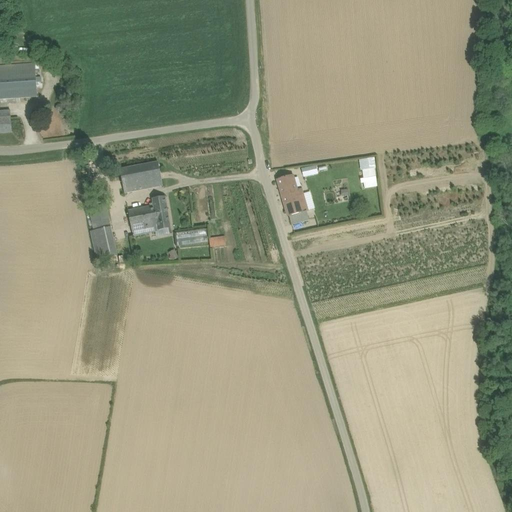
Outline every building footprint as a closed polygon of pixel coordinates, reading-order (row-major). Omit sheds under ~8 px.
[(0,99),(1,104),(9,104),(8,99),(37,98),(36,83),(41,83),(41,78),(36,78),(35,63),(0,65),(0,99)] [(0,132),(11,132),(10,117),(0,118),(0,116),(0,132)] [(120,170),(124,194),(163,186),(158,163),(120,170)] [(316,165),(301,169),(303,178),(318,174),(316,165)] [(365,184),(376,182),(374,169),(362,171),(365,184)] [(297,191),(293,176),(277,180),(288,217),(289,216),(292,225),(310,220),(301,189),(297,191)] [(157,231),(170,229),(165,198),(152,200),(153,204),(150,204),(150,206),(128,211),(133,237),(158,232),(157,231)] [(102,206),(101,200),(91,202),(92,208),(102,206)] [(94,231),(92,232),(97,258),(119,253),(111,213),(91,217),(94,231)] [(177,247),(208,243),(206,230),(176,233),(177,247)] [(211,248),(226,246),(225,237),(210,239),(211,248)] [(176,254),(171,257),(169,257),(172,262),(179,258),(176,254)]
